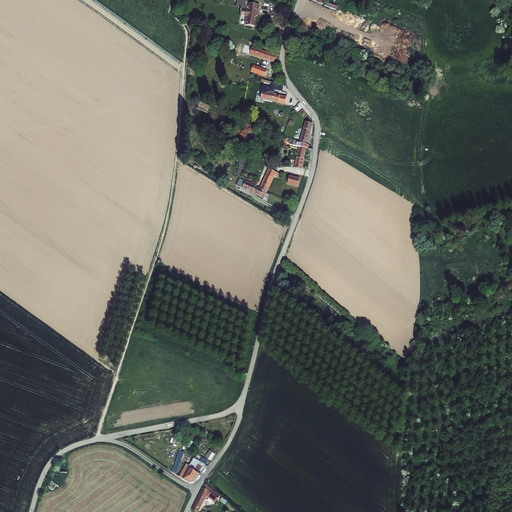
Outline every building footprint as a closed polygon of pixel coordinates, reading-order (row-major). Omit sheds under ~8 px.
[(245,20),(245,25),(253,27),(256,15),(257,15),(259,5),(249,3),(248,10),(241,8),(239,16),(244,17),(244,19),(245,20)] [(249,47),(247,54),(270,63),(272,57),(249,47)] [(251,67),(248,73),(262,78),(264,72),(263,72),(263,71),(251,67)] [(266,83),(264,89),(277,94),(280,88),(266,83)] [(258,93),(257,99),(281,106),(282,100),(258,93)] [(285,115),(284,112),(280,113),(279,109),(274,110),(276,117),(285,115)] [(298,144),(303,146),(307,132),(308,132),(309,126),(303,124),(301,130),(302,131),(298,144)] [(295,160),(292,170),(300,172),(303,160),(301,160),(303,148),(299,147),(296,160),(295,160)] [(242,184),(240,190),(261,199),(270,178),(275,180),(276,178),(274,177),(275,174),(266,171),(258,190),(254,189),(255,185),(252,184),(250,187),(242,184)] [(282,185),(280,192),(293,196),(296,184),(291,182),(290,187),(282,185)] [(189,431),(186,438),(190,440),(191,437),(204,445),(207,441),(189,431)] [(177,458),(172,473),(175,474),(184,450),(181,449),(177,458)] [(212,460),(216,453),(210,449),(206,456),(212,460)] [(187,464),(180,477),(191,482),(194,479),(198,470),(200,471),(206,461),(195,455),(189,466),(187,464)] [(213,486),(205,481),(203,485),(202,485),(191,506),(196,508),(206,489),(208,486),(211,488),(208,491),(215,497),(220,492),(213,486)]
